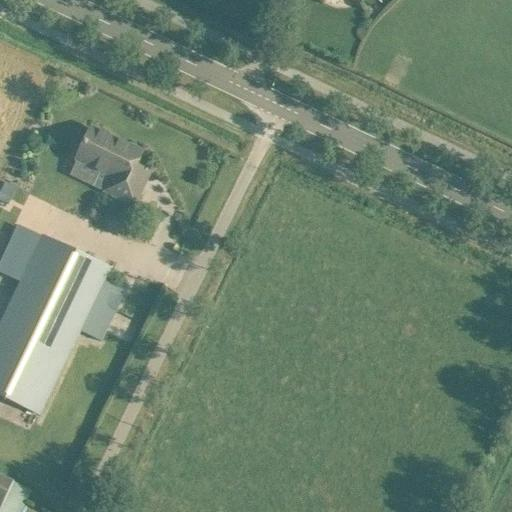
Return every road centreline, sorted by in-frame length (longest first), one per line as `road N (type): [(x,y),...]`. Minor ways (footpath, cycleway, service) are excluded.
road 1 (unclassified): [(82,511),(264,137),(269,101)]
road 2 (tertiary): [(511,216),(269,101)]
road 3 (tertiary): [(269,101),(57,0)]
